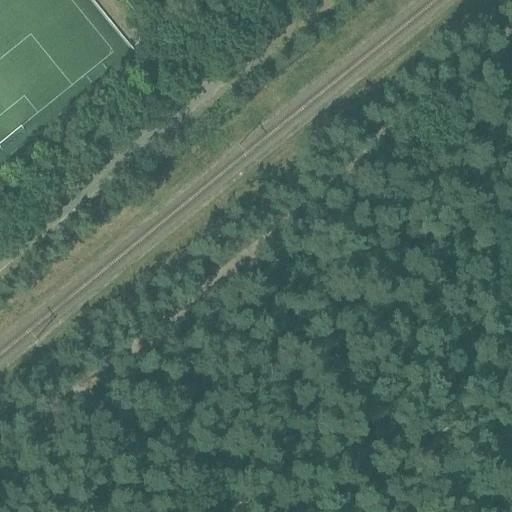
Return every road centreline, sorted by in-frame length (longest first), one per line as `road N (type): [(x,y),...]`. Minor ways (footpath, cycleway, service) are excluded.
road 1 (unknown): [(0,450),(511,36)]
road 2 (unclassified): [(0,259),(311,0)]
